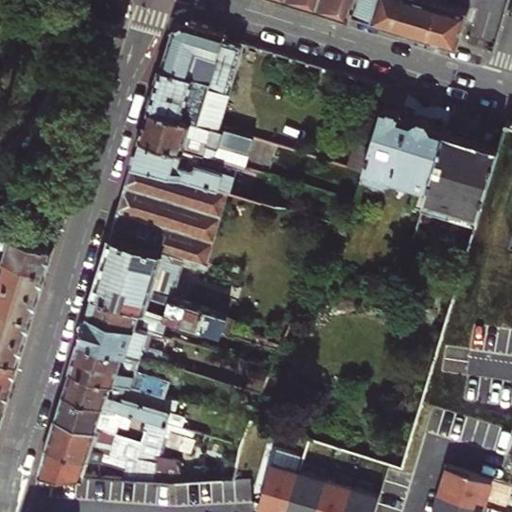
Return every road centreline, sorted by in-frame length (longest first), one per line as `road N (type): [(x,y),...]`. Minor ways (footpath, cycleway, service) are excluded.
road 1 (residential): [(151,0),(3,500)]
road 2 (residential): [(218,0),(497,84)]
road 3 (residential): [(415,511),(434,445),(500,465)]
